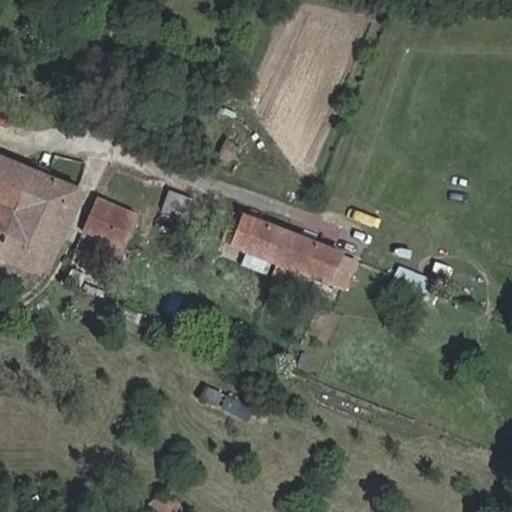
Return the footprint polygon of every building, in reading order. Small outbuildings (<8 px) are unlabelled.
[(91,191),(0,155),(0,258),(52,277),(91,191)] [(147,214),(103,198),(86,233),(132,252),(147,214)] [(230,244),(238,248),(249,215),(240,212),(230,244)] [(333,285),(344,255),(249,215),(238,248),(333,285)] [(333,285),(348,290),(360,262),(344,255),(333,285)]
